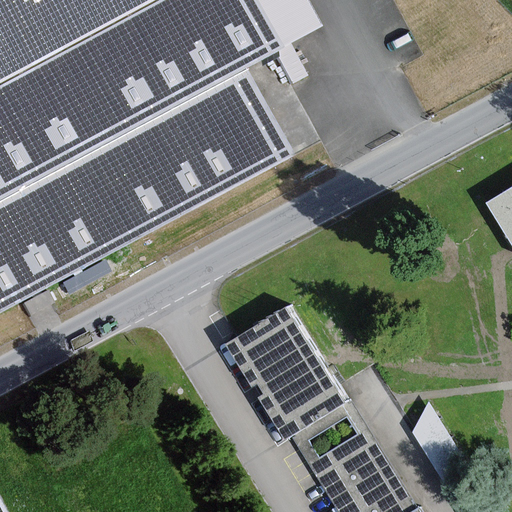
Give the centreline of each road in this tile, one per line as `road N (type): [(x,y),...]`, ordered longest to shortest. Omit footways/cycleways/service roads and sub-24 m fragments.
road 1 (unclassified): [(511,98),(0,376)]
road 2 (unknown): [(374,403),(450,511)]
